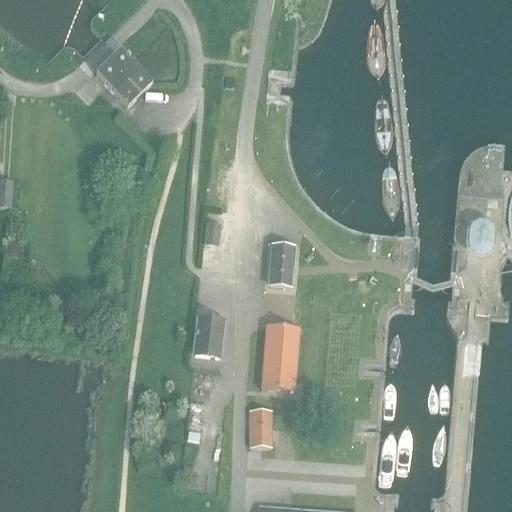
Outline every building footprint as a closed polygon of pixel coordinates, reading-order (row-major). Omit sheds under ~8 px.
[(127,111),(153,86),(121,53),(96,78),(127,111)] [(0,210),(10,212),(12,184),(0,182),(0,210)] [(219,228),(206,227),(204,246),(217,247),(219,228)] [(486,250),(487,248),(487,238),(487,236),(487,235),(487,234),(486,232),(485,231),(484,230),(482,230),(481,229),(479,229),(478,229),(476,230),(475,230),(474,231),(473,232),(472,234),(472,235),(471,237),(470,248),(471,250),(471,251),(472,253),(473,254),(474,255),(476,256),(477,256),(479,256),(480,256),(482,256),(483,255),(484,254),(485,252),(486,251),(486,250)] [(288,290),(291,251),(272,250),(269,288),(288,290)] [(223,326),(198,323),(194,359),(218,362),(223,326)] [(294,395),(298,331),(266,329),(262,393),(294,395)] [(250,450),(270,450),(270,414),(249,414),(250,450)]
